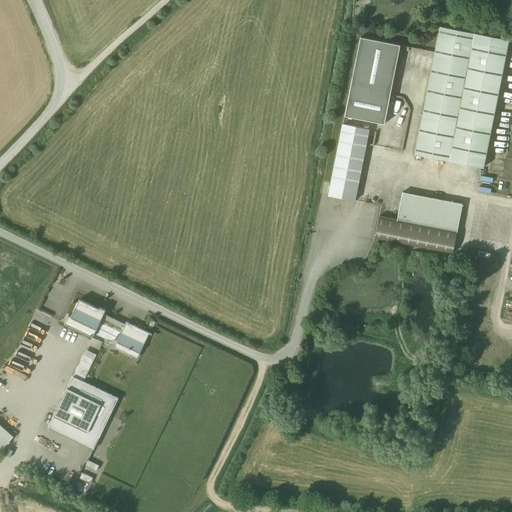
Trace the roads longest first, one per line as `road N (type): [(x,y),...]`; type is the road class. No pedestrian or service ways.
road 1 (track): [(260,357),(263,372),(211,496),(273,511)]
road 2 (unclassified): [(0,165),(74,88),(37,0)]
road 3 (track): [(74,88),(171,0)]
